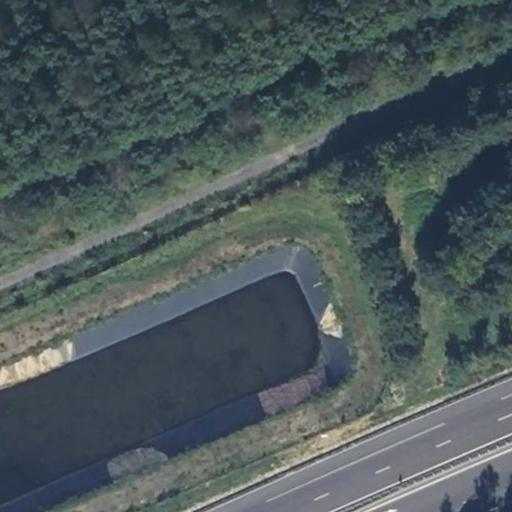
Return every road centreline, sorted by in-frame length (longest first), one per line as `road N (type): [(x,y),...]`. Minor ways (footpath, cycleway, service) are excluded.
road 1 (track): [(0,347),(323,217),(387,371),(350,409)]
road 2 (unclassified): [(511,63),(0,287)]
road 3 (track): [(350,409),(124,511)]
road 4 (motorway): [(511,418),(299,511)]
